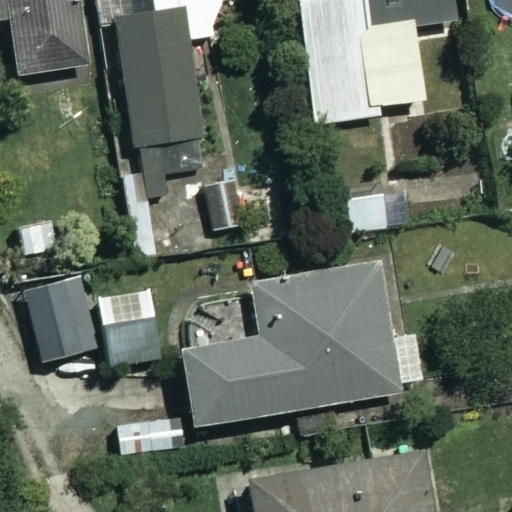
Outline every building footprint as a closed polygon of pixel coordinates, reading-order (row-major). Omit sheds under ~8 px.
[(0,0),(0,23),(13,22),(20,78),(90,69),(80,0),(0,0)] [(304,0),(317,125),(427,115),(419,26),(459,22),(456,0),(304,0)] [(209,170),(190,17),(115,26),(135,180),(209,170)] [(395,338),(382,264),(255,286),(264,338),(184,352),(198,430),(434,390),(425,333),(395,338)] [(107,344),(95,273),(15,287),(28,357),(107,344)] [(438,511),(429,457),(253,486),(257,511),(438,511)]
